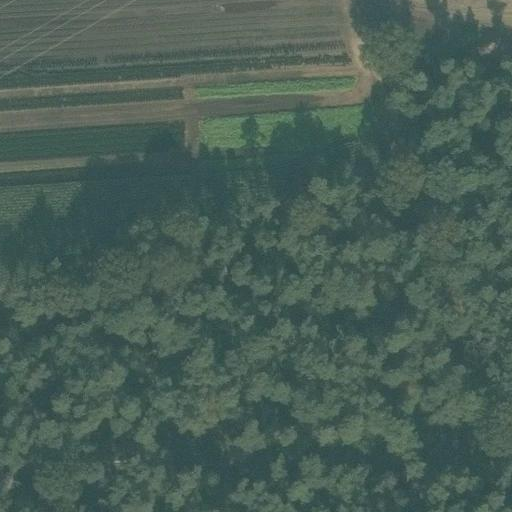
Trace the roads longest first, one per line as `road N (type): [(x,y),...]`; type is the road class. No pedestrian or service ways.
road 1 (track): [(492,457),(0,473)]
road 2 (track): [(492,457),(487,418),(354,0)]
